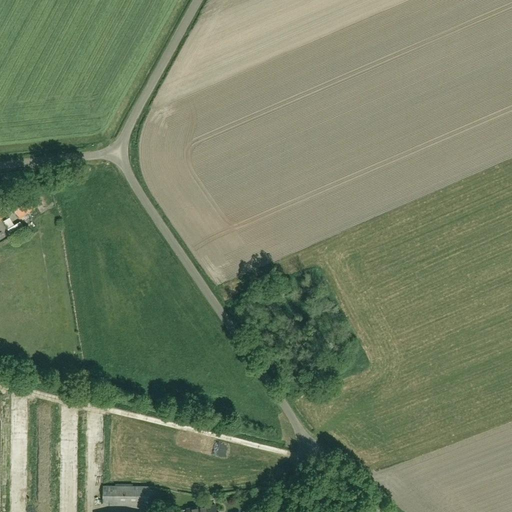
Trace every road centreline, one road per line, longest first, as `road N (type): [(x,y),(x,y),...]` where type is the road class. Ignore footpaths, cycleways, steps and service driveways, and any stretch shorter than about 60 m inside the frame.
road 1 (unclassified): [(304,437),(142,201),(120,152)]
road 2 (unclassified): [(120,152),(198,0)]
road 3 (unclassified): [(120,152),(0,165)]
